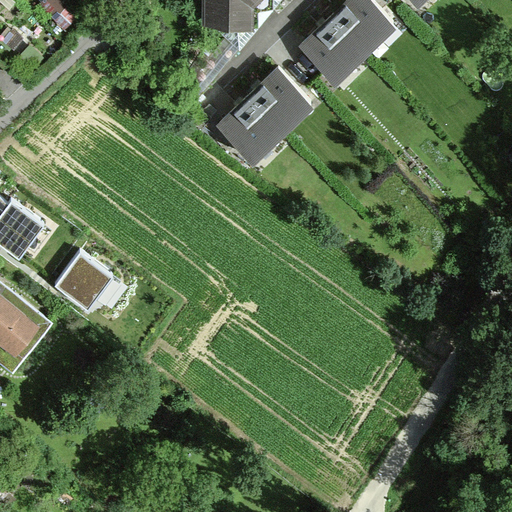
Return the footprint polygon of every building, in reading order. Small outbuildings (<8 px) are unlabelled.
[(78,13),(63,0),(41,0),(39,3),(66,27),(78,13)] [(199,0),(200,22),(246,22),(246,0),(199,0)] [(377,0),(345,0),(300,43),(339,84),(401,25),(377,0)] [(24,36),(5,21),(0,27),(0,37),(14,49),(24,36)] [(32,44),(19,60),(30,69),(43,54),(32,44)] [(280,63),(217,122),(257,163),(319,104),(280,63)] [(0,288),(3,285),(0,282),(0,343),(15,355),(41,321),(0,290),(0,288)]
